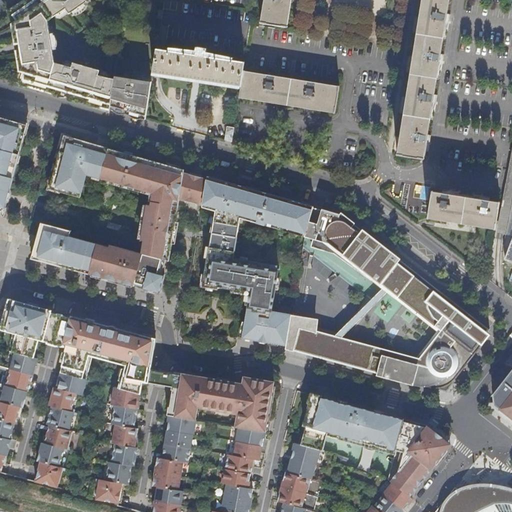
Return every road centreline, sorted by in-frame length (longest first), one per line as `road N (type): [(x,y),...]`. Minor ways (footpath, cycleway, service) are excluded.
road 1 (residential): [(0,90),(352,190),(511,317)]
road 2 (residential): [(292,371),(439,411),(465,402)]
road 3 (residential): [(20,463),(65,292)]
road 4 (residential): [(137,506),(163,368),(175,353)]
road 5 (residential): [(261,511),(292,371)]
road 6 (residential): [(65,292),(159,318),(175,353)]
road 7 (residential): [(175,353),(292,371)]
